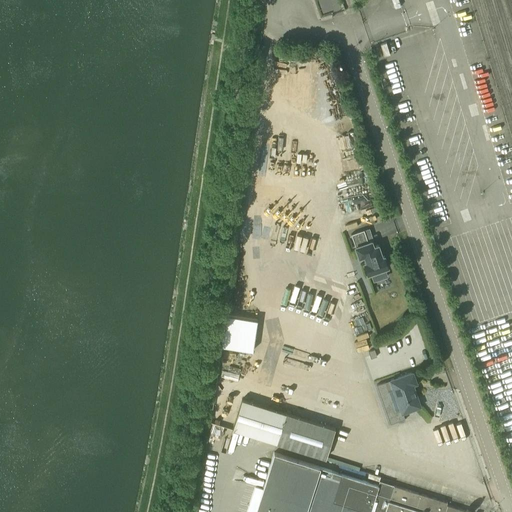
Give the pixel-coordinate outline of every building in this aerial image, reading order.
[(384,78),(391,98),(411,92),(405,72),(384,78)] [(414,100),(410,101),(439,189),(448,186),(451,172),(457,173),(465,171),(466,171),(467,170),(475,172),(478,162),(458,103),(457,103),(448,106),(443,105),(443,104),(439,105),(437,100),(430,99),(429,103),(414,100)] [(339,218),(343,230),(364,224),(361,212),(339,218)] [(368,242),(364,230),(351,234),(359,257),(364,256),(366,262),(364,263),(367,274),(371,273),(374,280),(387,276),(384,268),(388,267),(384,256),(382,257),(378,245),(373,247),(372,241),(368,242)] [(364,276),(361,267),(355,269),(365,295),(371,293),(368,285),(366,286),(363,276),(364,276)] [(261,319),(231,312),(224,342),(255,350),(261,319)] [(223,347),(221,360),(232,362),(235,349),(223,347)] [(412,372),(391,380),(381,383),(384,392),(380,393),(378,398),(382,400),(390,424),(405,418),(403,412),(420,406),(412,384),(416,383),(412,372)] [(232,428),(277,442),(325,458),(325,459),(359,470),(360,467),(326,456),(335,428),(286,413),(242,399),(232,428)] [(403,488),(394,485),(380,481),(379,485),(274,452),(254,511),(466,511),(447,505),(448,502),(412,491),(411,495),(402,493),(403,488)]
